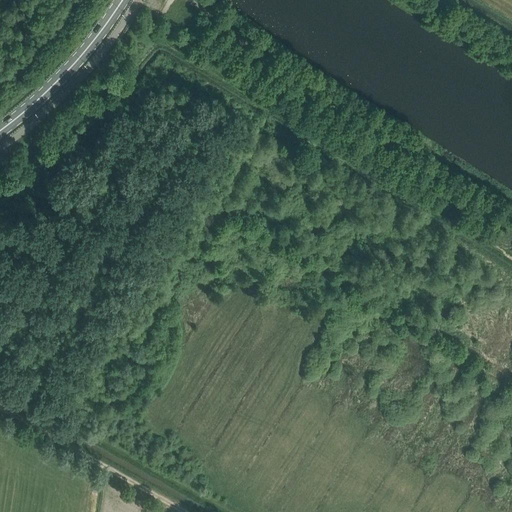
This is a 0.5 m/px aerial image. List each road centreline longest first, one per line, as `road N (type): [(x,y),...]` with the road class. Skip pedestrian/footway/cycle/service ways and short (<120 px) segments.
road 1 (track): [(178,511),(0,410)]
road 2 (unclassified): [(137,0),(80,78),(0,149)]
road 3 (primary): [(122,0),(56,82),(0,130)]
